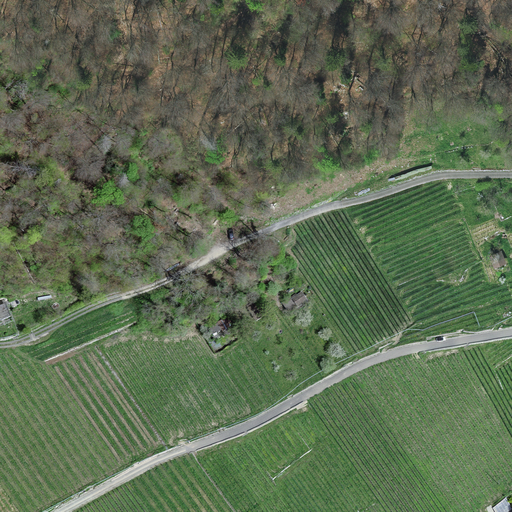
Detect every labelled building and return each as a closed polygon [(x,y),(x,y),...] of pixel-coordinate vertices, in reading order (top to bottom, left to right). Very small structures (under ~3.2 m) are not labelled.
[(491,255),(495,265),(504,261),(500,252),(491,255)] [(297,306),(306,300),(302,294),(297,297),(296,295),(290,298),(292,301),(293,300),(297,306)] [(253,302),(247,306),(253,317),(260,313),(253,302)] [(223,320),(209,327),(213,335),(229,327),(226,322),(225,323),(223,320)] [(511,507),(506,497),(492,508),(494,511),(504,511),(511,507)]
